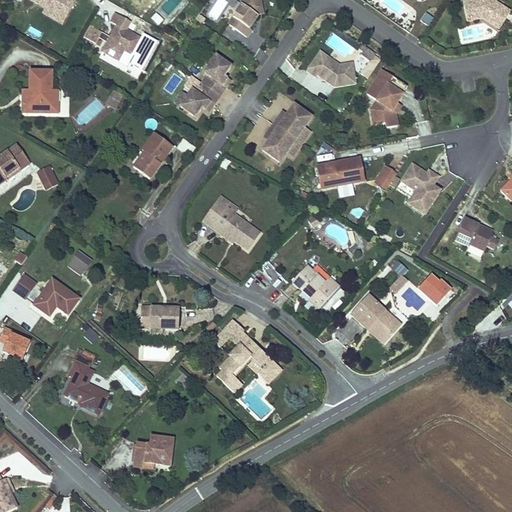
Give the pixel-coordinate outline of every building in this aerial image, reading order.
[(77,0),(76,0),(28,0),(27,2),(44,11),(42,16),(63,26),(77,0)] [(216,21),(230,0),(217,0),(207,15),(216,21)] [(253,5),(258,4),(257,0),(238,0),(224,19),(242,32),(247,25),(244,23),(255,9),(253,5)] [(459,0),(463,18),(480,14),(495,25),(507,9),(493,0),(459,0)] [(151,21),(159,26),(164,18),(155,13),(151,21)] [(425,13),(421,22),(429,25),(433,17),(425,13)] [(133,24),(115,14),(110,24),(116,27),(109,38),(89,27),(83,38),(96,46),(99,41),(105,44),(100,55),(119,65),(122,61),(130,66),(144,39),(129,31),(133,24)] [(200,58),(205,61),(212,51),(207,47),(200,58)] [(330,83),(351,79),(349,59),(335,61),(316,47),(302,66),(311,73),(313,71),(330,83)] [(353,65),(363,72),(374,53),(364,47),(353,65)] [(197,78),(215,91),(221,82),(217,79),(222,72),(220,71),(227,62),(212,51),(205,61),(199,67),(203,70),(197,78)] [(368,77),(381,61),(375,57),(363,73),(368,77)] [(392,122),(390,110),(386,110),(387,107),(393,99),(403,83),(378,67),(363,90),(373,96),(366,106),(368,122),(380,119),(381,124),(392,122)] [(18,112),(45,114),(46,92),(47,72),(27,71),(26,91),(18,90),(18,112)] [(217,79),(221,82),(226,75),(222,72),(217,79)] [(177,74),(175,80),(186,85),(189,79),(177,74)] [(208,100),(215,91),(197,78),(191,87),(188,84),(183,91),(175,101),(191,112),(198,103),(203,96),(208,100)] [(175,101),(183,91),(177,87),(171,97),(175,101)] [(120,113),(128,99),(113,91),(106,105),(120,113)] [(46,92),(45,114),(52,114),(53,92),(46,92)] [(204,106),(208,100),(203,96),(198,103),(204,106)] [(386,110),(390,110),(397,101),(393,99),(387,107),(386,110)] [(269,119),(291,134),(306,112),(290,101),(282,110),(278,116),(273,113),(269,119)] [(278,116),(282,110),(278,107),(273,113),(278,116)] [(274,157),(291,134),(269,119),(263,127),(268,130),(264,136),(257,145),(274,157)] [(260,132),(264,136),(268,130),(263,127),(260,132)] [(129,167),(145,178),(167,145),(149,132),(137,149),(140,151),(129,167)] [(172,146),(184,154),(191,143),(179,135),(172,146)] [(408,147),(419,147),(419,137),(408,137),(408,147)] [(0,183),(6,180),(4,177),(26,162),(16,147),(0,156),(0,183)] [(319,187),(363,179),(359,154),(314,163),(319,187)] [(427,174),(421,171),(407,160),(396,177),(411,187),(403,199),(419,210),(435,186),(428,182),(424,179),(427,174)] [(4,177),(6,180),(7,181),(29,166),(26,162),(4,177)] [(384,164),(373,182),(385,189),(396,171),(384,164)] [(424,167),(421,171),(427,174),(424,179),(428,182),(433,174),(424,167)] [(57,188),(48,170),(37,176),(45,194),(57,188)] [(511,171),(510,172),(505,177),(495,188),(508,201),(511,197),(511,171)] [(204,224),(216,232),(220,230),(231,240),(243,248),(255,231),(229,212),(223,221),(212,212),(204,224)] [(305,224),(314,219),(310,213),(302,218),(305,224)] [(449,236),(464,243),(465,241),(479,247),(488,228),(459,215),(449,236)] [(220,230),(216,232),(229,243),(231,240),(220,230)] [(76,250),(68,261),(79,270),(87,258),(76,250)] [(9,260),(15,264),(21,256),(14,252),(9,260)] [(253,268),(267,279),(274,271),(261,258),(253,268)] [(79,270),(68,261),(65,265),(77,273),(79,270)] [(304,298),(314,306),(334,283),(324,274),(320,279),(302,262),(288,278),(306,295),(304,298)] [(437,277),(428,269),(417,282),(436,298),(449,284),(438,275),(437,277)] [(9,289),(22,298),(34,282),(20,272),(9,289)] [(250,282),(261,293),(270,284),(259,273),(250,282)] [(394,277),(399,282),(403,278),(397,273),(394,277)] [(392,290),(399,282),(394,277),(387,285),(392,290)] [(31,305),(47,316),(53,306),(64,314),(76,297),(50,278),(31,305)] [(347,313),(363,328),(366,323),(383,338),(396,324),(364,294),(347,313)] [(148,310),(147,320),(157,321),(157,330),(185,333),(185,312),(148,310)] [(157,321),(147,320),(146,330),(157,330),(157,321)] [(224,339),(227,342),(236,333),(238,331),(227,320),(209,340),(216,347),(224,339)] [(366,323),(363,328),(379,343),(383,338),(366,323)] [(0,352),(12,362),(24,346),(8,334),(9,331),(3,327),(0,330),(0,342),(1,343),(0,344),(0,352)] [(89,329),(83,337),(94,345),(100,336),(89,329)] [(232,347),(229,351),(231,353),(244,339),(236,333),(227,342),(232,347)] [(231,353),(229,351),(223,358),(224,359),(215,368),(217,372),(212,377),(229,393),(237,384),(229,378),(227,374),(244,355),(247,358),(258,368),(256,370),(266,379),(276,368),(244,339),(231,353)] [(65,359),(69,360),(82,367),(88,354),(72,346),(65,359)] [(227,374),(229,378),(247,358),(244,355),(227,374)] [(82,367),(69,360),(63,374),(67,375),(60,393),(77,400),(76,404),(93,412),(104,392),(82,383),(88,370),(82,367)] [(139,397),(149,385),(123,363),(113,375),(139,397)] [(263,383),(266,379),(256,370),(253,374),(263,383)] [(234,399),(256,420),(266,409),(255,398),(262,391),(253,382),(246,389),(244,388),(234,399)] [(234,442),(245,435),(240,427),(229,434),(234,442)] [(136,440),(134,460),(155,462),(171,464),(175,436),(151,433),(150,442),(136,440)] [(155,462),(134,460),(133,466),(154,468),(155,462)] [(0,477),(6,491),(12,487),(5,475),(0,477)] [(0,511),(12,506),(6,491),(0,477),(0,511)]
